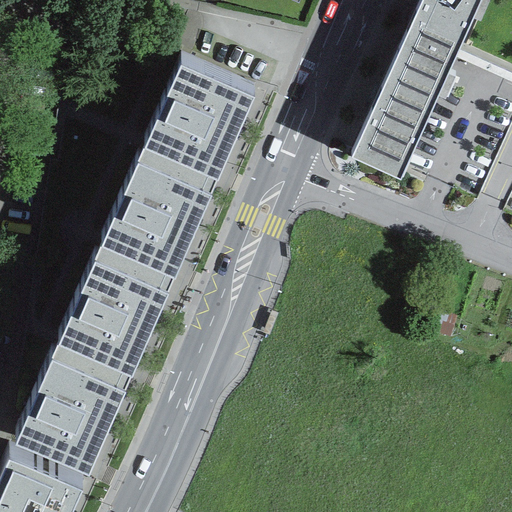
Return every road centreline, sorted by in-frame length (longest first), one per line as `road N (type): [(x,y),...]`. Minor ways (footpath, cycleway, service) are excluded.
road 1 (secondary): [(135,511),(277,171)]
road 2 (residential): [(511,263),(277,171)]
road 3 (secondary): [(277,171),(355,0)]
